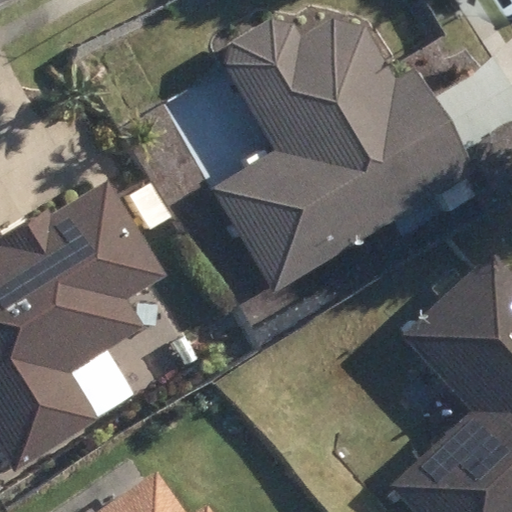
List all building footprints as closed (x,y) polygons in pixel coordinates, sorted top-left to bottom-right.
[(212,183),(275,285),(474,166),(412,61),(394,71),(362,20),(329,12),(296,32),(286,18),(263,11),(225,34),(220,53),(276,145),(212,183)] [(42,209),(38,204),(0,227),(0,449),(10,466),(93,414),(64,366),(139,320),(124,294),(122,293),(161,268),(101,173),(42,209)] [(461,175),(437,190),(447,207),(472,192),(461,175)] [(122,192),(144,227),(167,211),(145,178),(122,192)] [(388,479),(418,511),(511,511),(511,275),(485,246),(396,329),(468,405),(388,479)] [(214,511),(203,497),(185,509),(153,464),(92,507),(95,511),(214,511)]
